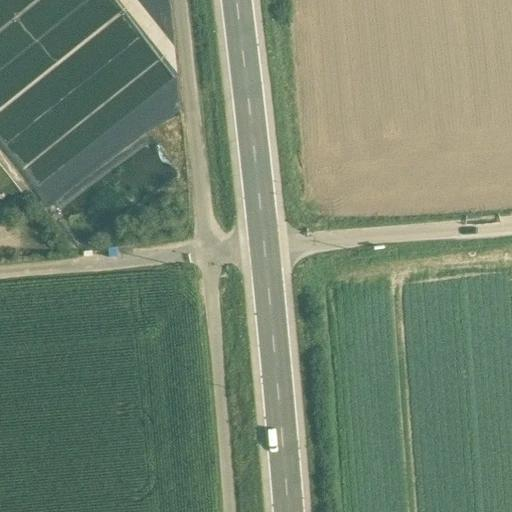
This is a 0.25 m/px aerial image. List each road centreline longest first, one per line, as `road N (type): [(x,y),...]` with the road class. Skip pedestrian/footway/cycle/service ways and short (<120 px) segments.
road 1 (track): [(179,0),(210,250),(227,511)]
road 2 (secondary): [(264,244),(287,511)]
road 3 (residential): [(264,244),(0,271)]
road 4 (residential): [(511,224),(264,244)]
road 5 (secondary): [(235,0),(264,244)]
